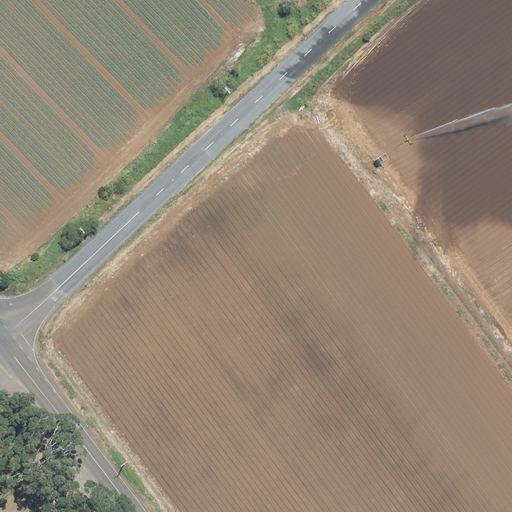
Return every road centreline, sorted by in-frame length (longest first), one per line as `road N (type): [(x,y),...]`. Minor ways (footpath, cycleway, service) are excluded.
road 1 (tertiary): [(0,338),(366,0)]
road 2 (tertiary): [(133,511),(0,338)]
